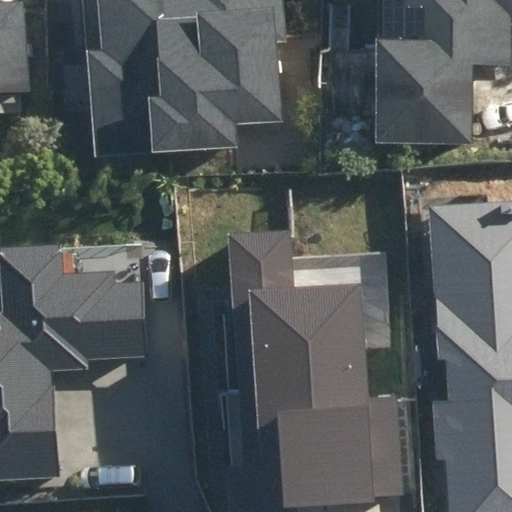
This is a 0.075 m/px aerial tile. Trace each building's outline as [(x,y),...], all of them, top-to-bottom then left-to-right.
[(98,0),(102,53),(87,53),(92,153),(236,145),(235,123),(278,121),(274,40),(284,40),(281,0),(98,0)] [(511,0),(390,0),(390,11),(379,11),(378,59),(389,59),(388,146),(489,148),(490,75),(511,75),(511,0)] [(0,90),(26,89),(21,3),(0,4),(0,90)] [(511,511),(511,204),(430,209),(437,361),(448,360),(450,401),(434,402),(437,461),(448,461),(450,511),(511,511)] [(237,503),(402,495),(397,400),(365,401),(363,348),(388,347),(385,285),(290,289),(288,235),(233,238),(236,312),(228,313),(237,503)] [(61,251),(0,253),(0,477),(58,475),(53,363),(142,359),(139,285),(112,286),(111,272),(62,274),(61,251)]
